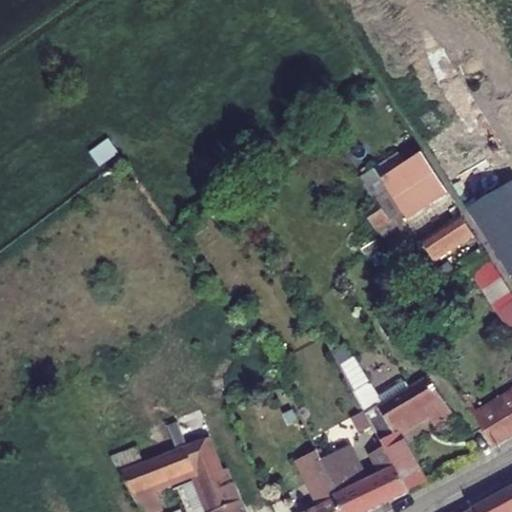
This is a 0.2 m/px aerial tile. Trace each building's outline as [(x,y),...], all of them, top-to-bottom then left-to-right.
[(408,156),(373,182),(386,200),(375,208),(386,224),(446,180),(431,155),(416,166),(408,156)] [(511,183),(475,207),(511,265),(511,183)] [(459,202),(436,216),(438,220),(431,225),(435,233),(466,213),(459,202)] [(477,231),(466,213),(435,233),(425,239),(436,256),(477,231)] [(409,222),(392,233),(405,251),(421,241),(409,222)] [(486,247),(470,257),(476,265),(491,256),(486,247)] [(511,302),(502,308),(511,326),(511,389),(478,410),(503,445),(511,439),(511,302)] [(350,511),(364,511),(411,489),(390,449),(374,457),(383,474),(359,487),(345,457),(337,456),(343,453),(338,444),(345,440),(301,355),(305,353),(292,327),(270,339),(329,462),(326,463),(335,481),(350,511)] [(116,373),(83,391),(128,470),(162,457),(116,373)] [(390,449),(411,489),(432,478),(406,425),(432,412),(441,428),(462,417),(436,374),(385,404),(373,382),(359,390),(363,399),(379,428),(390,449)] [(368,433),(379,428),(363,399),(353,405),(368,433)] [(162,457),(128,470),(152,511),(155,511),(172,502),(165,488),(204,472),(206,478),(232,468),(218,435),(162,457)] [(232,468),(206,478),(213,493),(238,483),(232,468)] [(350,511),(335,481),(320,487),(330,506),(315,511),(350,511)] [(255,511),(242,482),(238,483),(213,493),(221,511),(255,511)] [(511,511),(511,486),(476,507),(479,511),(511,511)]
